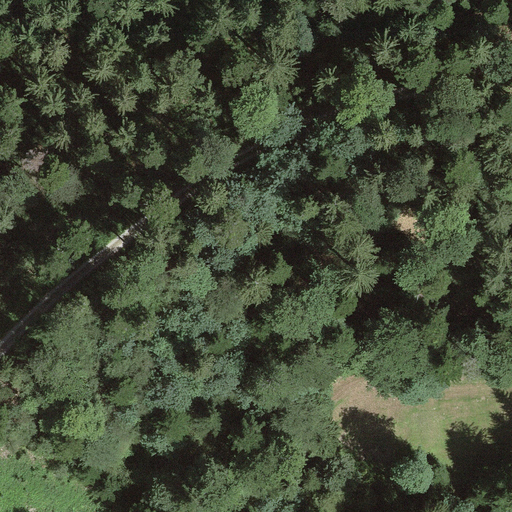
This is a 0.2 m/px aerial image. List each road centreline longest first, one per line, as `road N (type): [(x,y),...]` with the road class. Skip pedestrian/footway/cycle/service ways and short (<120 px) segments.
road 1 (track): [(0,351),(65,286),(232,158),(363,104),(511,70)]
road 2 (track): [(511,361),(372,370),(340,381),(301,432),(284,511)]
